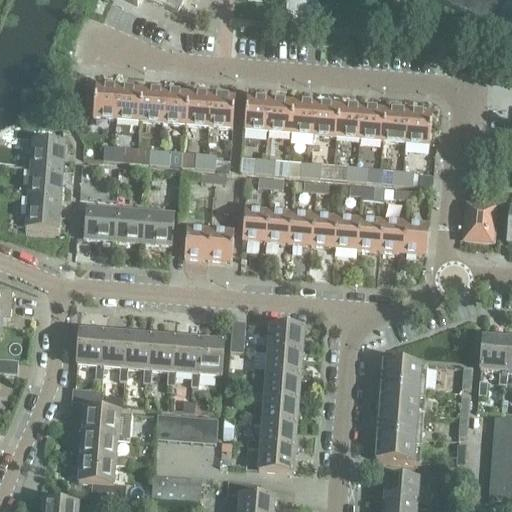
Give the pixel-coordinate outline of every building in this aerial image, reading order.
[(119,0),(137,8),(140,0),(141,0),(177,16),(184,0),(119,0)] [(289,0),(288,19),(318,20),(319,0),(289,0)] [(511,0),(429,0),(492,28),(492,29),(493,30),(493,29),(511,37),(511,0)] [(116,124),(119,92),(95,90),(93,122),(116,124)] [(140,126),(142,94),(119,92),(116,124),(140,126)] [(163,127),(165,96),(142,94),(140,126),(163,127)] [(186,129),(188,97),(165,96),(163,127),(186,129)] [(208,131),(211,99),(188,97),(186,129),(208,131)] [(232,133),(235,101),(211,99),(208,131),(232,133)] [(268,136),(270,104),(247,102),(244,134),(268,136)] [(291,138),(293,106),(270,104),(268,136),(291,138)] [(314,140),(316,108),(293,106),(291,138),(314,140)] [(337,142),(339,110),(316,108),(314,140),(337,142)] [(360,144),(363,112),(339,110),(337,142),(360,144)] [(383,146),(385,114),(363,112),(360,144),(383,146)] [(406,148),(408,116),(385,114),(383,146),(406,148)] [(432,118),(408,116),(406,148),(429,150),(432,118)] [(33,143),(30,172),(63,175),(65,145),(33,143)] [(104,152),(104,158),(84,156),(83,164),(113,166),(115,153),(104,152)] [(124,154),(115,153),(113,166),(123,167),(124,154)] [(160,157),(150,156),(149,169),(159,170),(160,157)] [(170,157),(160,157),(159,170),(169,171),(170,157)] [(206,161),(196,160),(195,173),(205,174),(206,161)] [(216,161),(206,161),(205,174),(215,174),(216,161)] [(264,179),(266,166),(256,165),(255,178),(264,179)] [(274,180),(275,166),(266,166),(264,179),(274,180)] [(310,183),(312,169),(302,169),(301,182),(310,183)] [(321,170),(316,170),(312,169),(310,183),(320,184),(321,170)] [(471,182),(472,181),(485,182),(485,183),(486,183),(487,171),(486,171),(486,172),(472,171),(472,170),(471,170),(470,182),(471,182)] [(60,204),(63,175),(30,172),(28,202),(60,204)] [(358,173),(348,173),(347,186),(357,187),(358,173)] [(367,174),(358,173),(357,187),(366,187),(367,174)] [(404,177),(394,176),(393,189),(402,190),(404,177)] [(413,178),(404,177),(402,190),(412,191),(413,178)] [(214,190),(215,180),(203,179),(202,189),(214,190)] [(226,191),(227,181),(215,180),(214,190),(226,191)] [(271,195),(272,185),(260,184),(259,194),(271,195)] [(284,186),(272,185),(271,195),(283,196),(284,186)] [(317,199),(317,189),(305,188),(305,198),(317,199)] [(328,200),(329,190),(317,189),(317,199),(328,200)] [(361,203),(362,193),(350,192),(349,202),(361,203)] [(373,204),(374,194),(362,193),(361,203),(373,204)] [(407,207),(408,197),(396,196),(395,206),(407,207)] [(419,208),(420,198),(408,197),(407,207),(419,208)] [(58,234),(60,204),(28,202),(26,231),(58,234)] [(492,233),(494,213),(467,210),(464,244),(495,247),(496,234),(492,233)] [(113,246),(116,214),(86,211),(83,244),(113,246)] [(142,248),(145,216),(116,214),(113,246),(142,248)] [(266,246),(268,216),(245,214),(242,244),(266,246)] [(174,218),(145,216),(142,248),(172,251),(174,218)] [(288,248),(291,218),(268,216),(266,246),(288,248)] [(311,250),(314,220),(291,218),(288,248),(311,250)] [(334,252),(337,222),(314,220),(311,250),(334,252)] [(357,254),(360,224),(337,222),(334,252),(357,254)] [(380,256),(383,226),(360,224),(357,254),(380,256)] [(403,258),(406,228),(383,226),(380,256),(403,258)] [(429,230),(406,228),(403,258),(426,260),(429,230)] [(208,265),(211,235),(187,233),(184,263),(208,265)] [(234,237),(211,235),(208,265),(231,267),(234,237)] [(0,342),(1,343),(3,323),(11,324),(13,296),(0,294),(0,342)] [(243,357),(245,329),(245,327),(232,326),(230,356),(243,357)] [(306,334),(304,334),(270,331),(268,351),(268,356),(304,358),(305,358),(302,357),(304,335),(306,335),(306,334)] [(101,372),(104,335),(103,335),(103,338),(80,336),(81,333),(79,333),(76,370),(96,371),(101,372)] [(125,373),(128,337),(127,337),(127,340),(104,338),(105,335),(104,335),(101,372),(96,371),(95,384),(103,385),(104,372),(120,373),(125,373)] [(149,375),(152,339),(151,339),(151,342),(128,340),(129,337),(128,337),(125,373),(120,373),(119,386),(127,387),(128,373),(144,375),(149,375)] [(173,377),(176,341),(175,341),(175,344),(152,342),(152,339),(149,375),(144,375),(143,388),(150,389),(151,376),(168,377),(173,377)] [(504,377),(508,345),(507,345),(508,342),(506,342),(506,345),(484,343),(484,340),(483,340),(480,375),(481,375),(500,376),(504,377)] [(197,379),(200,343),(199,343),(199,346),(176,344),(176,341),(173,377),(168,377),(167,390),(174,391),(175,377),(192,379),(197,379)] [(224,347),(223,347),(200,346),(200,343),(197,379),(192,379),(191,392),(198,392),(200,379),(221,381),(224,347)] [(511,344),(508,345),(504,377),(500,376),(499,389),(507,390),(508,377),(511,377),(511,344)] [(304,359),(304,358),(268,356),(268,351),(256,350),(255,357),(268,358),(267,375),(267,380),(302,382),(303,381),(300,381),(302,359),(304,359)] [(18,367),(0,365),(0,379),(17,381),(18,367)] [(423,420),(425,393),(427,370),(383,369),(379,416),(423,420)] [(472,383),(472,374),(464,373),(463,382),(472,383)] [(302,383),(302,382),(267,380),(267,375),(254,374),(253,381),(266,382),(265,399),(264,404),(301,406),(301,405),(298,405),(300,382),(302,383)] [(471,395),(472,383),(463,382),(462,395),(471,395)] [(487,387),(480,387),(478,400),(486,401),(487,387)] [(103,397),(75,394),(73,394),(72,407),(102,410),(103,397)] [(301,407),(301,406),(264,404),(265,399),(252,398),(251,405),(265,406),(263,423),(263,427),(299,430),(299,429),(296,429),(298,406),(301,407)] [(109,401),(109,410),(123,411),(123,402),(109,401)] [(469,414),(470,402),(462,402),(461,414),(469,414)] [(195,408),(195,418),(219,420),(219,410),(195,408)] [(469,423),(469,414),(461,414),(460,422),(469,423)] [(85,415),(83,439),(82,441),(117,444),(117,446),(130,447),(130,440),(132,419),(85,415)] [(420,468),(423,420),(379,416),(376,465),(420,468)] [(168,446),(171,422),(158,421),(156,445),(168,446)] [(181,447),(183,423),(171,422),(168,446),(181,447)] [(299,431),(299,430),(263,427),(263,423),(250,422),(249,429),(262,430),(261,446),(261,451),(297,454),(297,453),(294,453),(296,430),(299,431)] [(468,431),(469,423),(460,422),(460,431),(468,431)] [(193,448),(195,424),(183,423),(181,447),(193,448)] [(511,424),(495,423),(494,436),(511,437),(511,424)] [(205,449),(207,425),(195,424),(193,448),(205,449)] [(218,425),(207,425),(205,449),(216,450),(218,425)] [(467,443),(468,431),(460,431),(459,442),(467,443)] [(511,449),(511,437),(494,436),(493,448),(511,449)] [(115,463),(117,446),(117,444),(82,441),(80,465),(115,469),(115,470),(127,471),(128,464),(115,463)] [(297,455),(297,454),(261,451),(261,446),(248,446),(248,453),(260,454),(258,476),(292,479),(293,477),(292,477),(294,454),(297,455)] [(511,460),(511,449),(493,448),(492,459),(511,460)] [(466,463),(467,450),(458,450),(457,462),(466,463)] [(511,472),(511,460),(492,459),(491,471),(511,472)] [(465,472),(466,463),(457,462),(456,471),(465,472)] [(113,489),(115,470),(115,469),(80,465),(78,488),(92,489),(91,501),(125,504),(126,490),(113,489)] [(511,484),(511,472),(491,471),(490,482),(511,484)] [(163,507),(165,483),(153,482),(151,506),(163,507)] [(382,506),(416,509),(415,511),(428,511),(429,508),(416,507),(418,484),(386,482),(386,483),(385,506),(382,506)] [(511,495),(511,484),(490,482),(489,494),(511,495)] [(175,508),(178,484),(165,483),(163,507),(175,508)] [(186,509),(189,485),(178,484),(175,508),(186,509)] [(202,486),(189,485),(186,509),(200,510),(202,486)] [(260,502),(261,490),(228,487),(227,500),(240,501),(240,500),(260,502)] [(511,508),(511,495),(489,494),(488,506),(511,508)] [(276,503),(260,502),(240,500),(240,501),(238,511),(272,511),(274,504),(276,504),(276,503)]
